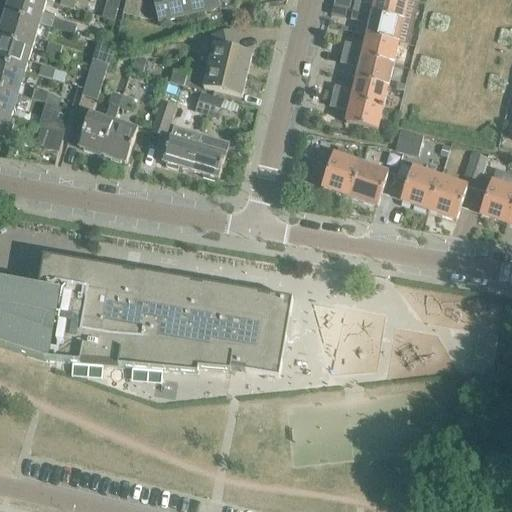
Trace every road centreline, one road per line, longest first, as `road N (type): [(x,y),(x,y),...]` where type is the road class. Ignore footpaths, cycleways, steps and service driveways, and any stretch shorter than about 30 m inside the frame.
road 1 (residential): [(511,272),(253,228)]
road 2 (residential): [(253,228),(0,185)]
road 3 (residential): [(253,228),(309,0)]
